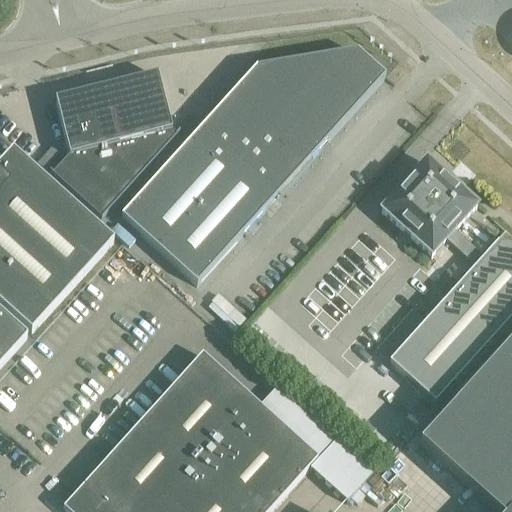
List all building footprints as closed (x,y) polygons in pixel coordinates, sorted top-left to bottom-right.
[(356,54),(256,71),(121,221),(196,289),(385,80),(356,54)] [(157,78),(157,77),(54,103),(54,104),(55,104),(69,159),(52,176),(49,174),(48,174),(101,222),(179,135),(178,134),(175,137),(171,133),(157,78)] [(0,307),(30,335),(113,244),(12,152),(0,165),(0,307)] [(432,258),(445,243),(453,234),(474,211),(475,212),(476,210),(475,209),(474,209),(446,184),(427,166),(426,165),(425,166),(425,167),(382,214),(381,215),(382,216),(383,216),(430,259),(429,259),(431,260),(432,259),(432,258)] [(453,234),(445,243),(472,267),(480,258),(453,234)] [(511,250),(498,238),(480,258),(472,267),(425,318),(429,322),(389,366),(434,408),(511,321),(511,250)] [(0,369),(27,340),(0,315),(0,369)] [(511,511),(511,346),(419,450),(460,487),(487,511),(511,511)] [(62,511),(271,511),(317,462),(202,358),(76,497),(62,511)]
